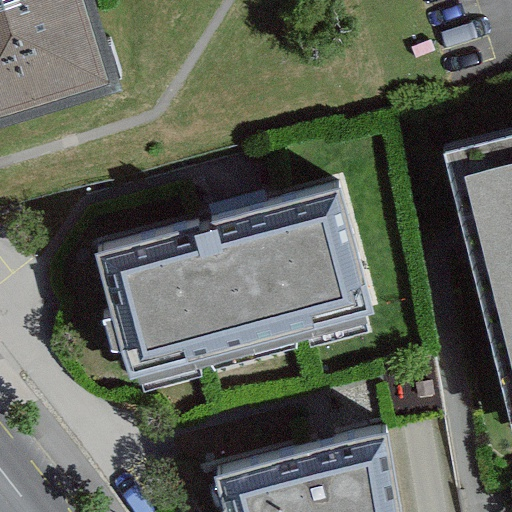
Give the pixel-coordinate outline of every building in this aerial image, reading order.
[(106,0),(0,0),(0,151),(139,111),(106,0)] [(511,128),(453,142),(478,244),(511,381),(511,128)] [(347,181),(102,246),(135,374),(381,309),(347,181)] [(394,428),(452,420),(441,349),(383,362),(392,420),(394,428)] [(407,511),(394,428),(392,420),(223,464),(233,506),(236,511),(407,511)]
